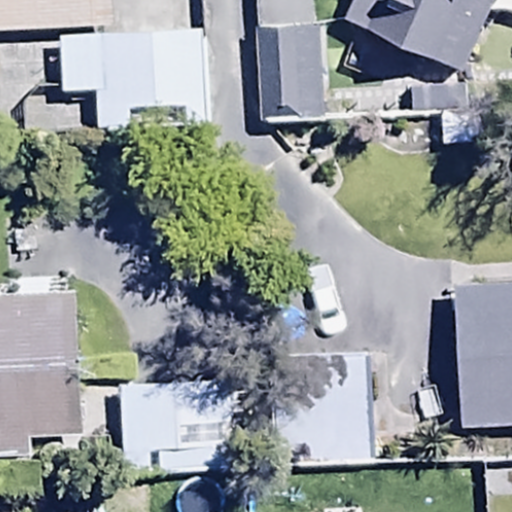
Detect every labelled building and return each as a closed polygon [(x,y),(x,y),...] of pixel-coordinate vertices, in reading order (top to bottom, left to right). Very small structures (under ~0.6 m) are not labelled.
[(137,0),(0,0),(0,29),(138,23),(137,0)] [(359,0),(345,29),(462,87),(504,0),(359,0)] [(208,44),(66,51),(69,107),(102,105),(104,146),(213,141),(208,44)] [(320,45),(262,47),(266,128),(325,125),(320,45)] [(511,272),(458,275),(466,420),(511,417),(511,272)] [(69,284),(0,287),(0,459),(85,454),(69,284)] [(313,395),(124,397),(124,482),(375,479),(374,373),(313,373),(313,395)]
